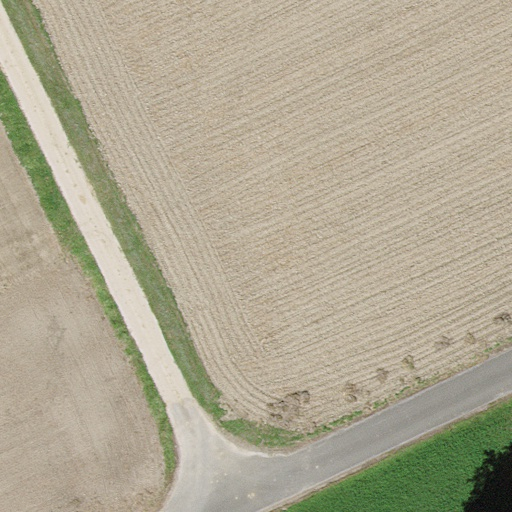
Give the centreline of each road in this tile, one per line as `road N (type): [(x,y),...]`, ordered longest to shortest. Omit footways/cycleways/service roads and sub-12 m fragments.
road 1 (track): [(0,32),(224,510)]
road 2 (unclassified): [(511,354),(221,511)]
